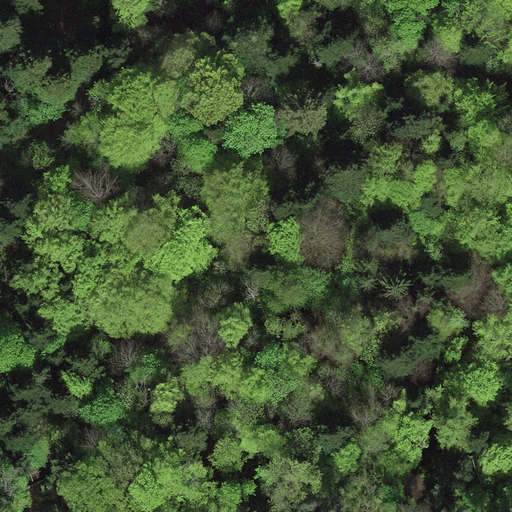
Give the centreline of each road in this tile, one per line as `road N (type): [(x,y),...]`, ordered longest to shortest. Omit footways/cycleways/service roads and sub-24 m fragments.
road 1 (track): [(29,153),(350,212),(511,280)]
road 2 (track): [(0,173),(127,68),(245,0)]
